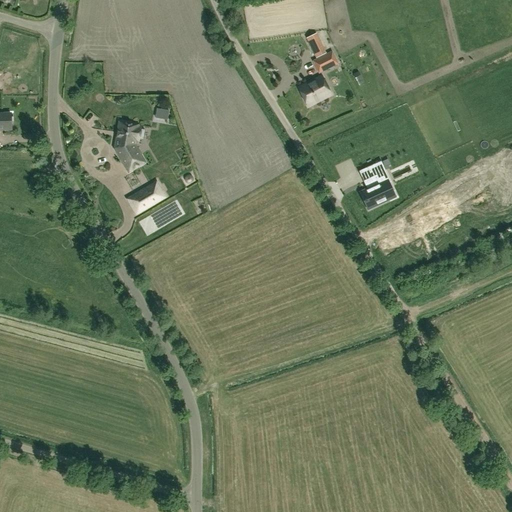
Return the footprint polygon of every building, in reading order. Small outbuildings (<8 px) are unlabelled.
[(319,73),(338,63),(332,52),(313,61),(319,73)] [(308,107),(331,95),(322,76),(298,88),(308,107)] [(0,128),(11,128),(11,112),(0,112),(0,128)] [(134,139),(144,140),(145,130),(136,128),(137,125),(124,123),(122,122),(118,130),(115,149),(128,172),(143,163),(134,146),(133,144),(134,139)] [(387,188),(380,173),(384,171),(380,162),(367,168),(371,177),(364,180),(368,189),(365,191),(368,197),(362,199),(367,210),(389,200),(384,189),(387,188)] [(164,197),(155,183),(128,200),(136,213),(164,197)] [(196,196),(198,209),(207,208),(204,195),(196,196)]
